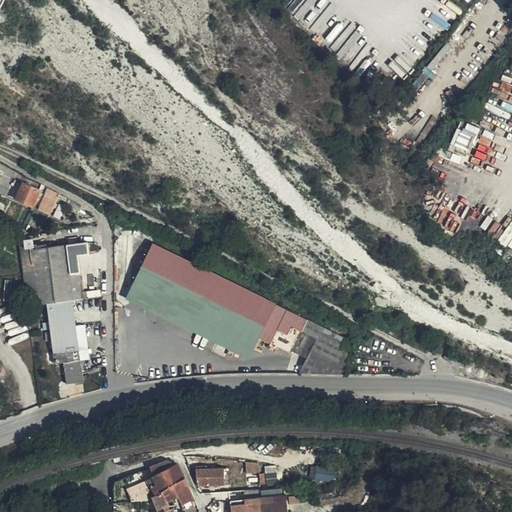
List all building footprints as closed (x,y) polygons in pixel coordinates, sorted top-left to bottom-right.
[(470,155),(478,125),(458,120),(451,150),(470,155)] [(32,180),(26,177),(17,197),(33,204),(40,188),(42,184),(32,180)] [(84,203),(42,184),(40,188),(47,191),(40,207),(52,212),(59,195),(72,201),(71,203),(82,209),(84,203)] [(511,220),(500,239),(511,247),(511,220)] [(36,238),(27,239),(28,247),(37,246),(36,238)] [(294,350),(305,327),(310,316),(239,282),(154,241),(132,287),(255,347),(261,334),(294,350)] [(36,249),(42,304),(49,303),(75,299),(85,297),(80,255),(91,254),(90,242),(36,249)] [(75,299),(49,303),(56,346),(57,362),(67,361),(69,382),(85,379),(75,299)] [(352,336),(310,316),(305,327),(318,334),(301,369),(345,369),(352,336)] [(178,462),(163,468),(176,494),(190,488),(178,462)] [(311,478),(336,480),(337,467),(312,465),(311,478)] [(176,494),(163,468),(152,474),(154,478),(161,490),(165,499),(168,498),(170,502),(174,501),(172,496),(176,494)] [(278,484),(277,469),(261,469),(261,484),(278,484)] [(222,471),(205,471),(194,470),(194,480),(195,483),(195,486),(221,487),(222,471)] [(154,493),(161,490),(154,478),(148,481),(154,493)] [(176,494),(181,502),(194,495),(190,488),(176,494)] [(259,496),(259,502),(285,499),(285,493),(259,496)] [(194,495),(181,502),(183,507),(196,501),(194,495)] [(229,505),(259,502),(259,496),(228,499),(229,505)] [(286,511),(285,499),(259,502),(229,505),(229,511),(286,511)]
